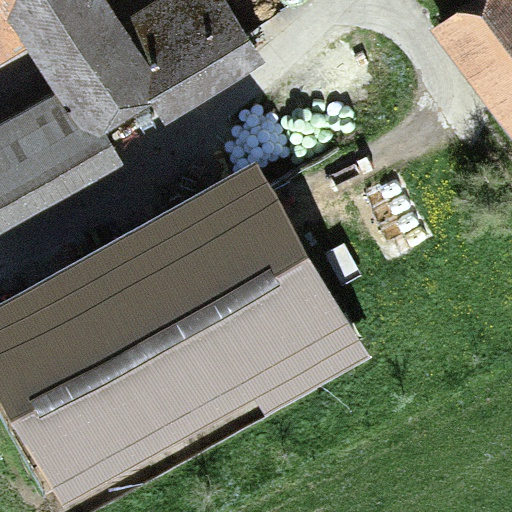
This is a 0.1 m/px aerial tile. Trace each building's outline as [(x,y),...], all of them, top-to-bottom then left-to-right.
[(0,203),(108,135),(103,124),(244,37),(220,0),(161,0),(63,62),(75,82),(0,128),(0,203)] [(0,0),(0,26),(42,0),(0,0)] [(487,75),(511,62),(511,0),(475,0),(456,10),(487,75)] [(511,62),(487,75),(474,81),(502,138),(511,133),(511,62)] [(306,374),(356,346),(267,185),(0,332),(0,360),(67,482),(296,356),(306,374)]
